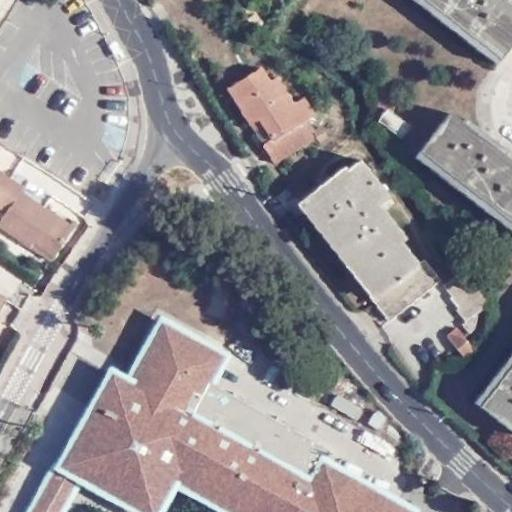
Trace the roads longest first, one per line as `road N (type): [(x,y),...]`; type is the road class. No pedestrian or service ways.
road 1 (tertiary): [(174,132),(368,363),(511,508)]
road 2 (residential): [(174,132),(0,428)]
road 3 (tertiary): [(119,0),(156,73),(174,132)]
